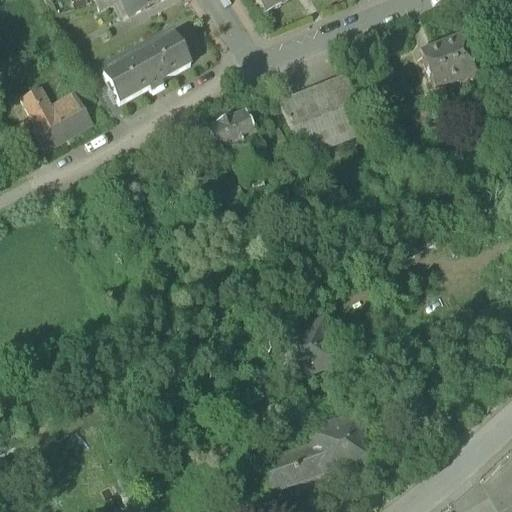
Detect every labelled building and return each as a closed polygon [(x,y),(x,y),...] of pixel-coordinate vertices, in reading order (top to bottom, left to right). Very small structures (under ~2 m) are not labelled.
[(118,0),(105,0),(94,5),(98,16),(112,10),(118,23),(127,19),(118,0)] [(167,0),(118,0),(127,19),(128,20),(167,0)] [(278,9),(291,0),(252,0),(260,12),(274,3),(278,9)] [(264,18),(278,9),(274,3),(260,12),(264,18)] [(103,80),(118,107),(147,92),(150,97),(161,90),(158,86),(188,70),(173,42),(103,80)] [(419,60),(434,94),(474,78),(460,43),(419,60)] [(304,161),(317,156),(365,137),(367,137),(346,82),(277,109),(304,161)] [(34,133),(42,149),(87,125),(78,109),(70,113),(65,103),(51,111),(41,92),(21,103),(37,132),(34,133)] [(452,102),(418,115),(430,146),(464,133),(452,102)] [(221,156),(228,153),(255,141),(245,116),(230,123),(230,122),(215,128),(215,129),(205,134),(215,158),(221,156)] [(123,167),(135,191),(179,166),(184,163),(191,159),(199,155),(192,139),(188,130),(123,167)] [(204,163),(215,158),(205,134),(192,139),(199,155),(202,161),(203,161),(204,163)] [(324,174),(333,170),(363,158),(372,155),(365,137),(317,156),(324,174)] [(271,176),(255,141),(228,153),(235,168),(244,188),(271,176)] [(221,156),(227,171),(235,168),(228,153),(221,156)] [(204,163),(211,178),(218,175),(227,171),(221,156),(215,158),(204,163)] [(367,168),(363,158),(333,170),(336,180),(367,168)] [(184,163),(187,168),(195,164),(191,159),(184,163)] [(227,171),(218,175),(224,190),(235,185),(227,171)] [(237,191),(235,185),(224,190),(218,175),(211,178),(220,199),(237,191)] [(257,193),(263,206),(280,198),(274,186),(257,193)] [(450,215),(386,249),(396,269),(460,235),(450,215)] [(275,345),(289,384),(332,368),(318,330),(275,345)] [(360,421),(352,424),(359,442),(367,439),(360,421)] [(367,464),(359,442),(352,424),(308,440),(311,447),(323,480),(367,464)] [(255,468),(267,501),(323,480),(311,447),(255,468)]
